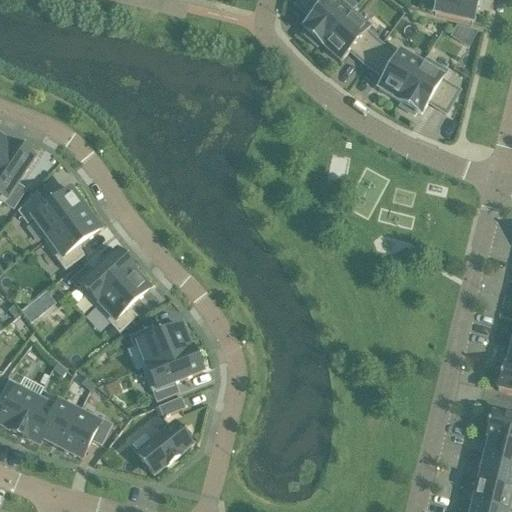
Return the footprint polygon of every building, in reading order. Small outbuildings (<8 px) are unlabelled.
[(329,0),(301,0),(295,7),(306,16),(307,15),(313,19),(303,31),(305,32),(305,33),(307,35),(304,38),(317,49),(320,46),(321,48),(350,15),(357,7),(348,0),(329,0),(330,0),(329,0)] [(479,1),(473,0),(437,0),(434,16),(473,25),(479,1)] [(382,46),(367,33),(369,31),(350,15),(321,48),(322,48),(323,48),(340,64),(350,52),(356,57),(355,59),(366,69),(382,46)] [(399,104),(422,67),(400,54),(399,56),(382,46),(366,69),(378,76),(379,74),(386,78),(378,91),(399,103),(399,104)] [(446,116),(460,93),(442,82),(443,80),(422,67),(399,104),(401,105),(399,109),(414,118),(416,114),(419,116),(421,117),(429,104),(435,107),(434,109),(446,116)] [(0,166),(12,148),(0,139),(0,166)] [(13,147),(0,167),(0,203),(13,212),(27,192),(18,185),(34,161),(13,147)] [(44,244),(86,212),(71,192),(49,209),(37,193),(17,214),(27,227),(34,222),(47,240),(43,243),(44,244)] [(86,212),(44,244),(65,273),(85,258),(78,249),(101,233),(86,212)] [(94,309),(134,272),(117,254),(96,274),(88,266),(70,283),(94,309)] [(134,272),(94,309),(119,336),(137,319),(130,311),(150,292),(134,274),(135,273),(134,272)] [(15,322),(21,317),(14,307),(8,312),(15,322)] [(143,372),(193,351),(192,350),(191,351),(182,329),(156,339),(152,329),(129,338),(133,349),(138,347),(147,369),(142,371),(143,372)] [(503,367),(511,369),(511,345),(506,367),(504,366),(503,367)] [(193,351),(143,372),(156,405),(179,396),(175,385),(202,374),(193,351)] [(58,366),(53,372),(62,380),(67,374),(58,366)] [(511,369),(503,367),(497,392),(511,395),(511,369)] [(90,394),(95,388),(86,380),(81,387),(90,394)] [(19,438),(37,402),(17,392),(20,387),(9,381),(0,398),(0,404),(7,408),(0,422),(0,427),(9,433),(19,438)] [(117,384),(105,389),(110,399),(121,394),(117,384)] [(162,420),(186,411),(181,400),(158,409),(162,420)] [(37,402),(19,438),(28,443),(29,443),(38,447),(59,406),(59,405),(56,412),(37,402)] [(42,442),(60,451),(78,415),(59,406),(38,447),(39,448),(42,442)] [(78,415),(60,451),(82,462),(91,444),(101,449),(113,427),(102,421),(100,426),(78,415)] [(511,419),(492,415),(486,439),(511,445),(511,419)] [(152,446),(145,436),(132,446),(140,456),(137,458),(154,478),(166,469),(167,469),(180,459),(179,458),(192,448),(175,428),(152,446)] [(511,445),(486,439),(486,440),(488,440),(483,463),(511,470),(511,445)] [(477,484),(511,492),(511,470),(483,463),(477,484)] [(472,505),(499,511),(509,511),(511,501),(511,492),(477,484),(472,505)]
